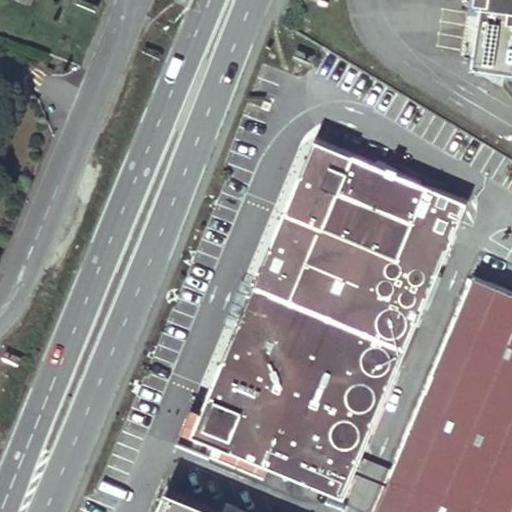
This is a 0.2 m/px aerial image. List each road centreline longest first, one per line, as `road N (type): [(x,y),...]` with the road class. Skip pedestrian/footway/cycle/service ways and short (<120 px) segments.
road 1 (primary): [(213,0),(2,511)]
road 2 (primary): [(47,511),(257,0)]
road 3 (unclassified): [(137,0),(0,313)]
